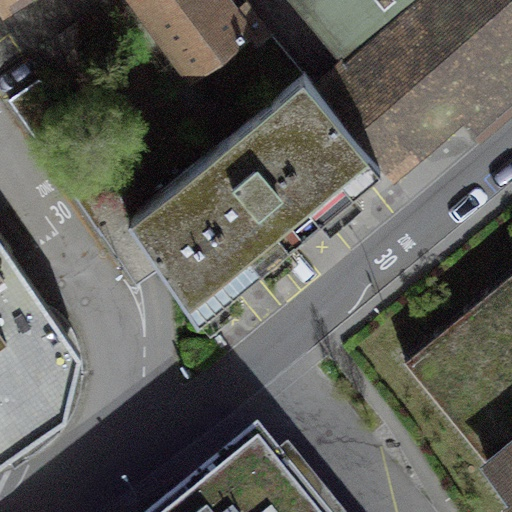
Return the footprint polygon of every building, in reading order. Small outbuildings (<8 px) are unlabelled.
[(137,0),(192,73),(235,43),(271,95),(302,71),(255,21),(258,18),(242,2),(233,9),(224,0),(137,0)] [(295,0),(346,60),(417,0),(295,0)] [(355,72),(324,99),(377,163),(447,104),(481,140),(511,113),(511,0),(417,0),(346,60),(355,72)] [(232,127),(271,95),(235,43),(192,73),(232,127)] [(232,127),(130,211),(198,310),(377,163),(324,99),(302,71),(271,95),(232,127)] [(0,460),(6,460),(18,458),(28,454),(36,449),(44,443),(50,438),(58,431),(64,423),(69,415),(74,407),(77,399),(79,389),(80,377),(80,367),(79,355),(75,340),(72,333),(67,325),(60,316),(52,307),(45,301),(0,233),(0,460)] [(511,265),(401,356),(508,487),(501,492),(511,505),(511,265)] [(316,511),(257,439),(197,487),(166,511),(316,511)]
